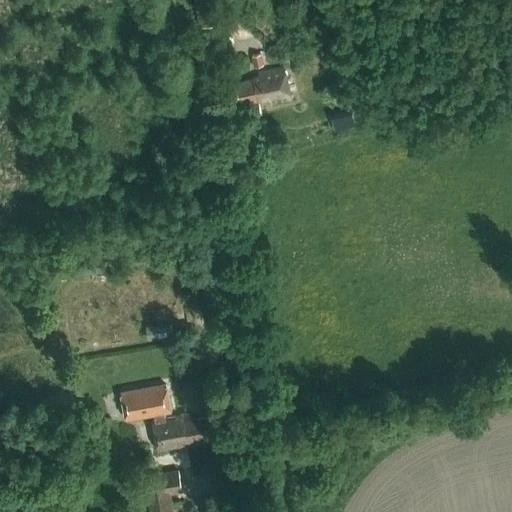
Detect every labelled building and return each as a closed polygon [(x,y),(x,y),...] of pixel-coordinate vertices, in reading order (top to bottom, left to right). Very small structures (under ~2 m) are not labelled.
[(216,0),(195,0),(200,24),(220,20),(216,0)] [(251,55),(253,66),(265,64),(262,53),(251,55)] [(261,106),(291,99),(285,69),(259,74),(260,78),(255,79),(255,80),(236,84),(244,117),(263,113),(261,106)] [(184,416),(174,417),(166,419),(165,413),(173,412),(167,381),(119,390),(125,420),(157,415),(158,420),(155,421),(160,450),(201,443),(200,437),(210,435),(206,417),(196,419),(195,412),(184,414),(184,416)] [(184,498),(178,468),(144,474),(150,511),(173,511),(171,501),(184,498)]
